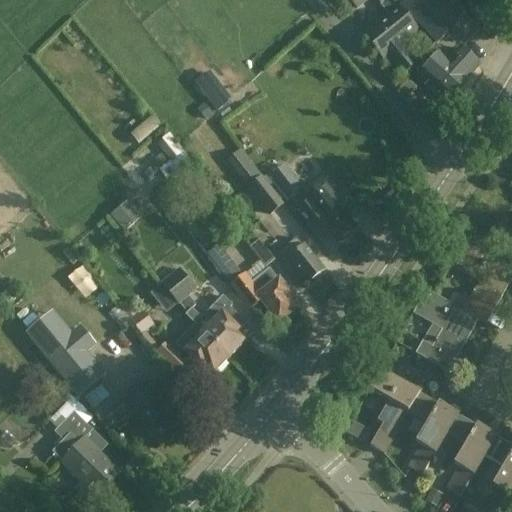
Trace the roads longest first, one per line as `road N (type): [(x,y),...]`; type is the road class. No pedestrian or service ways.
road 1 (secondary): [(281,405),(451,169)]
road 2 (unclassified): [(451,169),(312,0)]
road 3 (secondary): [(182,511),(281,405)]
road 4 (residential): [(375,511),(281,405)]
